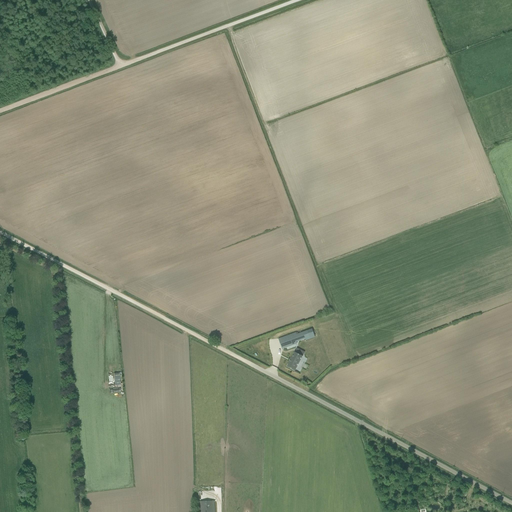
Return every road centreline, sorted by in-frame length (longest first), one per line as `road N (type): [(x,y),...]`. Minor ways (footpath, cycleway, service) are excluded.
road 1 (unclassified): [(511,503),(249,363)]
road 2 (track): [(249,363),(0,232)]
road 3 (track): [(120,66),(297,0)]
road 4 (track): [(0,111),(120,66)]
